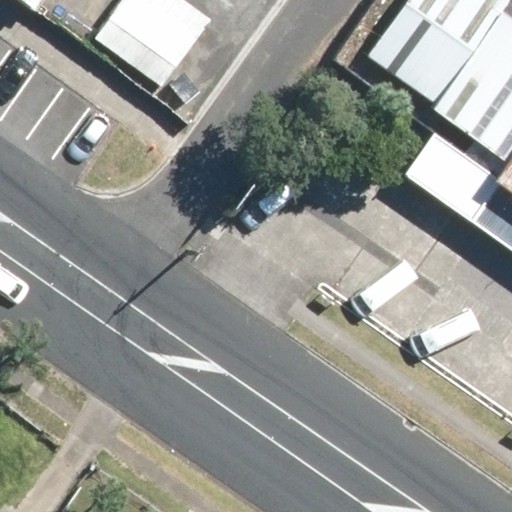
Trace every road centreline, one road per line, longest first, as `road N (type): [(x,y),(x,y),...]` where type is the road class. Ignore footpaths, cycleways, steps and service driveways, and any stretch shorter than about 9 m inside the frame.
road 1 (secondary): [(0,227),(404,511)]
road 2 (unknown): [(511,332),(390,234),(337,214),(312,214),(267,246),(190,361)]
road 3 (unknown): [(323,0),(105,301)]
